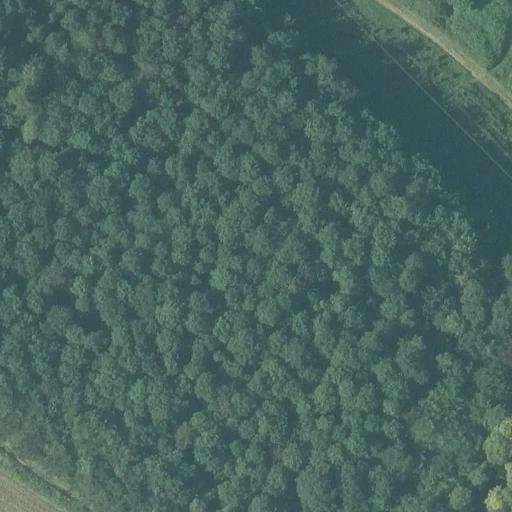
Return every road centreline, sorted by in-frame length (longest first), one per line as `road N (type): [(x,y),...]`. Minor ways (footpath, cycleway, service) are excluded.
road 1 (track): [(511,339),(390,511)]
road 2 (track): [(511,107),(378,0)]
road 3 (track): [(107,511),(0,438)]
